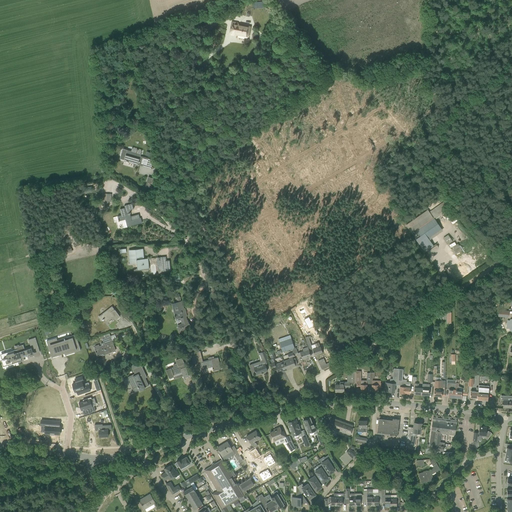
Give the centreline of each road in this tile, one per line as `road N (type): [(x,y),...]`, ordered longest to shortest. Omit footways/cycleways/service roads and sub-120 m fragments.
road 1 (unclassified): [(265,414),(174,199)]
road 2 (track): [(350,360),(511,255)]
road 3 (unclassified): [(174,199),(229,156),(204,61)]
road 4 (unclassified): [(174,199),(129,50)]
road 5 (tertiary): [(504,418),(376,403)]
